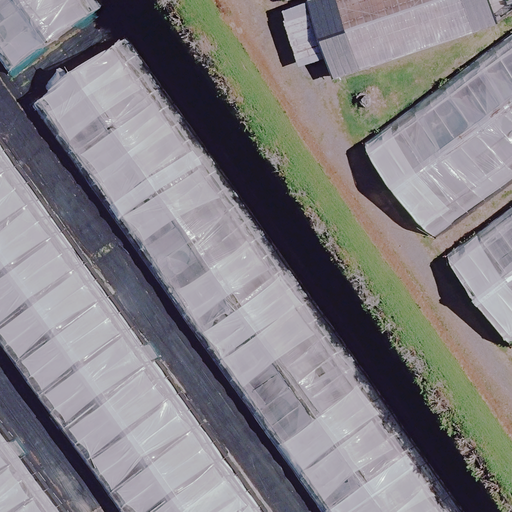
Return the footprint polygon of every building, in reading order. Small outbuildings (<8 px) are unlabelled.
[(0,0),(0,33),(26,68),(111,5),(106,0),(0,0)] [(508,27),(499,0),(325,0),(287,13),(306,70),(329,62),(337,84),(508,27)] [(511,173),(511,42),(427,107),(371,148),(434,233),(511,173)] [(457,511),(124,45),(42,103),(334,511),(457,511)] [(0,339),(123,511),(263,511),(0,143),(0,339)] [(511,213),(451,259),(511,339),(511,213)] [(0,511),(66,511),(0,423),(0,511)]
